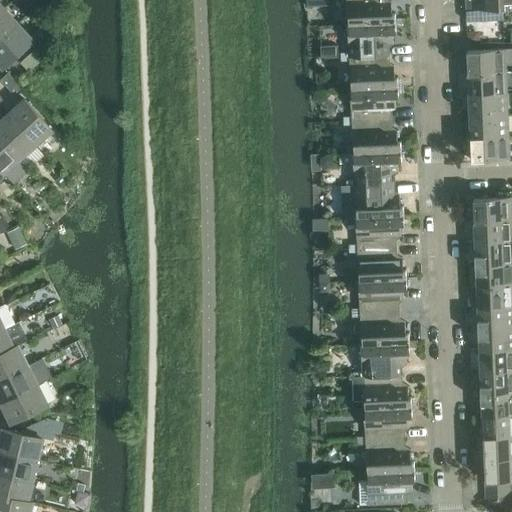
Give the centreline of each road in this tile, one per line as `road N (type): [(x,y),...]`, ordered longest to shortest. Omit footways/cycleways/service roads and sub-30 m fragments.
road 1 (residential): [(450,511),(432,174)]
road 2 (residential): [(432,174),(426,0)]
